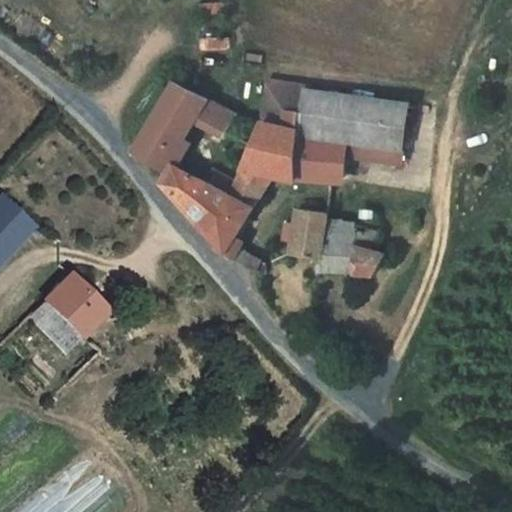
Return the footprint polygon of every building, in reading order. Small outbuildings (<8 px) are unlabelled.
[(272,80),(266,126),(301,129),(301,131),(301,141),(350,146),(351,141),(356,142),(360,149),(360,152),(371,153),(371,158),(405,162),(412,102),(313,90),(313,86),(272,80)] [(187,139),(208,102),(178,85),(136,151),(170,172),(173,164),(178,165),(192,142),(187,139)] [(229,135),(237,117),(208,102),(187,139),(192,142),(193,144),(200,136),(247,162),(254,148),(229,135)] [(254,148),(266,126),(237,117),(229,135),(254,148)] [(271,176),(299,181),(301,141),(301,131),(301,129),(266,126),(254,148),(247,162),(244,168),(271,176)] [(339,182),(350,146),(301,141),(299,181),(339,182)] [(170,172),(163,181),(191,210),(234,256),(237,239),(245,225),(254,206),(230,193),(178,165),(173,164),(170,172)] [(230,193),(254,206),(271,176),(244,168),(230,193)] [(0,262),(41,222),(8,190),(0,197),(0,262)] [(330,202),(298,200),(292,256),(322,259),(327,222),(330,202)] [(359,224),(357,243),(370,245),(382,227),(380,209),(359,210),(359,224)] [(327,222),(322,259),(321,270),(355,272),(357,243),(359,224),(327,222)] [(357,243),(355,272),(370,274),(386,250),(373,245),(370,245),(357,243)] [(105,312),(71,277),(48,301),(83,334),(105,312)]
